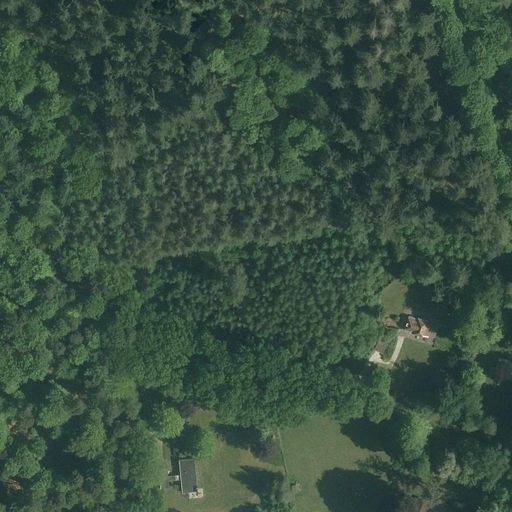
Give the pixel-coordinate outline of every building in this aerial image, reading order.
[(452,317),(441,313),(438,321),(450,325),(452,317)] [(428,320),(418,317),(418,319),(410,316),(406,329),(414,331),(414,332),(423,335),(428,336),(432,323),(428,322),(428,320)] [(374,349),(383,354),(389,343),(379,339),(374,349)] [(495,377),(505,378),(508,360),(498,358),(495,377)] [(194,458),(178,459),(182,492),(197,490),(194,458)] [(168,476),(167,468),(159,469),(160,483),(169,482),(168,480),(176,479),(175,475),(168,476)] [(425,511),(430,502),(418,496),(412,511),(425,511)]
